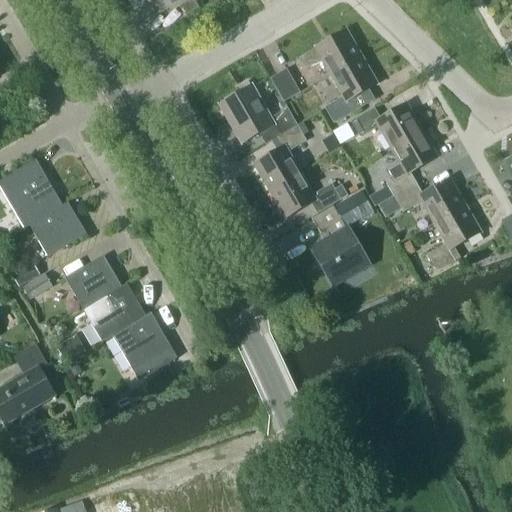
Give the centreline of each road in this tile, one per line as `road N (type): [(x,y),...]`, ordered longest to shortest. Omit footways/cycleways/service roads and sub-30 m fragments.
road 1 (tertiary): [(324,511),(246,324),(116,100)]
road 2 (residential): [(183,327),(65,121)]
road 3 (residential): [(273,270),(161,84)]
road 4 (residential): [(371,0),(495,117),(511,108)]
road 5 (residential): [(161,84),(302,0)]
road 6 (residential): [(65,121),(0,9)]
